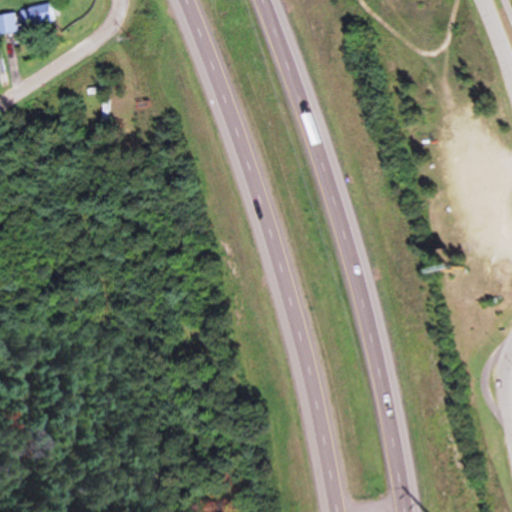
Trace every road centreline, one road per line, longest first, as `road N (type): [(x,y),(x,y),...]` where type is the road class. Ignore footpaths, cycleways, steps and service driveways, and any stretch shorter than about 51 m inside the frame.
road 1 (motorway): [(198,0),(293,232),(336,511)]
road 2 (motorway): [(400,511),(374,259),(271,0)]
road 3 (residential): [(0,100),(100,31),(114,0)]
